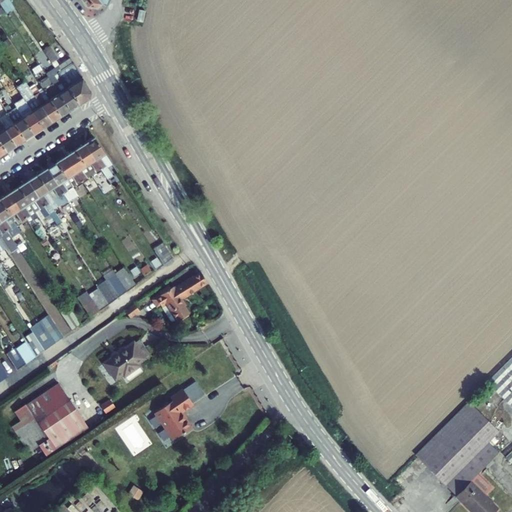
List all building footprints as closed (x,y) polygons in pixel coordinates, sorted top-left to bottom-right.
[(6,0),(3,0),(0,2),(0,3),(6,13),(14,7),(9,0),(7,0),(6,0)] [(43,50),(52,63),(56,60),(59,58),(50,46),(43,50)] [(58,73),(73,62),(71,58),(60,66),(56,60),(52,63),(55,68),(58,73)] [(73,62),(58,73),(79,104),(89,97),(90,97),(91,92),(73,62)] [(49,78),(70,110),(79,104),(58,73),(55,68),(46,74),(49,78)] [(43,89),(61,116),(70,110),(49,78),(40,84),(43,89)] [(20,93),(43,128),(52,122),(29,88),(25,81),(16,87),(20,93)] [(29,88),(52,122),(61,116),(43,89),(39,92),(34,85),(29,88)] [(16,107),(34,134),(43,128),(20,93),(18,95),(12,86),(6,91),(16,107)] [(0,101),(7,113),(25,139),(34,134),(16,107),(14,108),(6,96),(0,99),(0,101)] [(0,117),(0,121),(16,145),(25,139),(7,113),(0,117)] [(0,140),(7,151),(16,145),(0,121),(0,140)] [(112,164),(94,137),(85,144),(101,168),(102,171),(107,178),(112,175),(107,167),(112,164)] [(85,144),(75,150),(91,174),(101,168),(85,144)] [(75,150),(66,156),(82,181),(91,174),(75,150)] [(56,162),(72,187),(82,181),(66,156),(56,162)] [(72,187),(56,162),(47,168),(68,201),(69,202),(78,195),(72,187)] [(68,201),(47,168),(37,175),(58,205),(58,206),(61,203),(62,205),(68,201)] [(58,205),(37,175),(28,181),(54,221),(57,226),(62,222),(53,208),(58,205)] [(54,221),(28,181),(19,187),(38,217),(40,219),(44,216),(50,224),(54,221)] [(19,187),(9,193),(27,220),(31,227),(36,224),(34,220),(38,217),(19,187)] [(27,220),(9,193),(0,199),(11,216),(15,213),(22,223),(27,220)] [(11,216),(0,199),(0,220),(11,237),(21,231),(11,216)] [(80,212),(77,214),(83,224),(87,222),(80,212)] [(11,237),(0,220),(0,240),(5,248),(9,254),(18,248),(11,237)] [(154,249),(155,252),(165,245),(163,242),(154,249)] [(165,245),(155,252),(163,264),(173,257),(165,245)] [(136,284),(125,268),(116,274),(127,291),(136,284)] [(107,280),(107,281),(116,274),(113,269),(103,275),(107,280)] [(207,282),(201,272),(176,288),(174,286),(171,288),(168,285),(166,286),(167,287),(159,292),(161,295),(152,301),(157,308),(161,305),(172,323),(177,320),(178,321),(189,313),(185,306),(187,305),(182,298),(207,282)] [(116,274),(107,281),(118,298),(127,291),(116,274)] [(118,298),(107,281),(107,280),(97,287),(98,288),(101,292),(109,304),(118,298)] [(98,288),(89,294),(92,299),(101,292),(98,288)] [(99,311),(92,299),(89,294),(87,291),(77,297),(90,317),(99,311)] [(109,304),(101,292),(92,299),(99,311),(109,304)] [(134,306),(127,311),(131,317),(138,311),(134,306)] [(73,312),(64,318),(72,330),(81,324),(73,312)] [(63,337),(55,325),(46,331),(54,344),(63,337)] [(34,334),(35,336),(45,350),(54,344),(46,331),(43,327),(34,334)] [(33,332),(23,338),(26,342),(35,336),(34,334),(33,332)] [(35,357),(45,350),(35,336),(26,342),(35,357)] [(139,339),(134,343),(144,357),(150,353),(139,339)] [(139,365),(137,363),(145,358),(144,357),(134,343),(134,342),(126,347),(111,358),(104,363),(115,379),(123,374),(124,376),(139,365)] [(15,347),(7,353),(10,358),(18,352),(15,347)] [(26,363),(18,352),(10,358),(9,358),(17,370),(26,363)] [(511,356),(509,360),(487,382),(511,407),(511,356)] [(89,428),(58,383),(15,413),(24,426),(15,432),(29,453),(39,446),(46,457),(89,428)] [(173,439),(191,427),(181,412),(193,404),(183,389),(171,398),(173,400),(155,412),(173,439)] [(108,398),(99,403),(106,414),(115,408),(108,398)] [(494,511),(497,509),(484,495),(491,488),(477,474),(498,452),(488,441),(499,431),(469,401),(416,455),(472,511),(494,511)]
